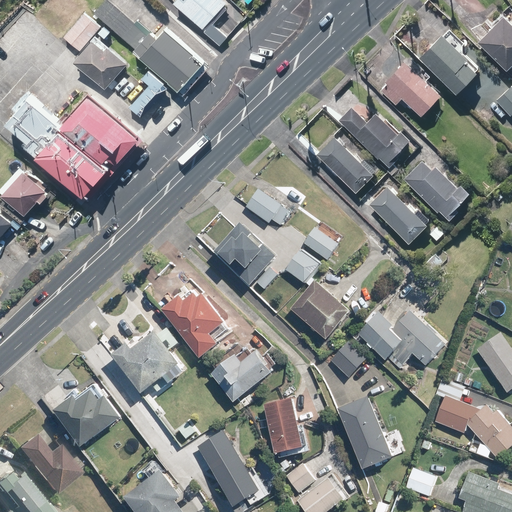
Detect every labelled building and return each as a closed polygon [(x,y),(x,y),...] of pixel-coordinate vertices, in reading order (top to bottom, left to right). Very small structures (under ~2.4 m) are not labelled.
[(150,0),(108,0),(98,11),(183,91),(210,61),(171,25),(163,34),(157,29),(168,17),(150,0)] [(229,0),(180,0),(179,1),(209,29),(207,31),(223,45),(236,31),(221,17),(228,10),(226,7),(231,2),(229,0)] [(497,5),(491,0),(490,0),(481,10),(487,16),(497,5)] [(88,13),(67,36),(82,50),(103,27),(88,13)] [(511,24),(500,13),(473,39),(501,67),(511,55),(511,24)] [(442,24),(414,54),(452,88),(472,68),(470,66),(472,64),(456,49),(456,41),(458,39),(442,24)] [(108,26),(103,32),(108,37),(113,31),(108,26)] [(101,39),(80,60),(109,88),(133,64),(113,45),(110,48),(101,39)] [(384,82),(378,89),(393,102),(399,95),(420,113),(439,92),(402,60),(383,81),(384,82)] [(153,70),(147,77),(153,82),(133,105),(142,113),(168,84),(153,70)] [(511,88),(500,100),(511,112),(511,88)] [(6,118),(27,138),(24,141),(34,152),(36,150),(80,193),(136,135),(87,89),(58,119),(30,93),(6,118)] [(379,156),(389,166),(386,169),(391,174),(396,168),(391,163),(399,155),(397,153),(411,139),(401,130),(398,133),(375,111),(366,121),(350,105),(337,119),(378,158),(379,156)] [(427,118),(421,123),(427,131),(433,126),(427,118)] [(332,133),(314,152),(354,190),(373,171),(371,169),(374,167),(364,157),(361,160),(332,133)] [(421,159),(403,178),(441,215),(443,212),(450,219),(459,209),(456,206),(469,191),(461,183),(458,186),(435,165),(431,169),(421,159)] [(54,192),(52,190),(54,188),(31,168),(10,191),(33,212),(45,199),(47,201),(54,192)] [(385,183),(367,202),(408,240),(426,221),(425,219),(427,217),(417,207),(414,210),(385,183)] [(296,188),(289,184),(282,196),(289,200),(296,188)] [(283,204),(258,188),(245,207),(269,223),(272,219),(280,225),(290,210),(282,205),(283,204)] [(0,239),(17,221),(0,204),(0,239)] [(238,221),(211,251),(248,285),(250,282),(257,288),(271,273),(264,267),(275,255),(238,221)] [(427,231),(434,238),(441,230),(435,224),(427,231)] [(314,227),(303,242),(328,260),(339,244),(314,227)] [(301,248),(286,269),(303,282),(310,274),(313,276),(322,264),(301,248)] [(433,251),(421,262),(428,269),(440,258),(433,251)] [(292,276),(288,282),(293,286),(297,280),(292,276)] [(315,280),(290,309),(326,340),(351,311),(315,280)] [(197,358),(216,343),(209,334),(221,324),(224,322),(202,293),(197,297),(193,292),(191,294),(182,300),(179,296),(178,295),(159,309),(197,358)] [(445,343),(407,310),(395,324),(380,311),(378,313),(375,311),(364,323),(366,324),(357,334),(386,360),(389,357),(399,366),(411,353),(425,366),(445,343)] [(126,377),(138,394),(151,385),(156,392),(168,383),(182,372),(177,365),(178,364),(168,350),(177,342),(166,328),(156,335),(154,332),(153,330),(129,349),(125,343),(109,354),(120,369),(126,377)] [(511,388),(511,348),(500,331),(476,348),(507,392),(511,388)] [(352,342),(336,362),(356,379),(373,358),(352,342)] [(233,353),(208,372),(230,402),(271,371),(255,350),(248,355),(240,361),(233,353)] [(463,375),(457,372),(454,380),(460,382),(463,375)] [(465,376),(462,383),(471,387),(474,379),(465,376)] [(434,393),(445,397),(435,422),(462,434),(467,424),(479,438),(474,442),(488,458),(493,454),(498,460),(511,447),(511,426),(498,410),(495,413),(488,406),(482,411),(459,401),(465,388),(441,378),(434,393)] [(82,395),(63,410),(90,447),(131,417),(109,389),(105,392),(100,384),(83,397),(82,395)] [(367,395),(336,408),(362,469),(393,456),(367,395)] [(266,424),(262,425),(263,430),(268,429),(273,453),(303,446),(291,396),(262,403),(266,424)] [(194,432),(187,422),(177,429),(184,439),(194,432)] [(224,429),(196,446),(233,508),(260,492),(224,429)] [(38,433),(21,447),(58,494),(85,473),(62,444),(52,451),(38,433)] [(428,441),(425,448),(443,455),(446,448),(428,441)] [(285,472),(284,470),(289,467),(286,462),(285,460),(279,464),(281,466),(277,468),(281,475),(285,472)] [(306,464),(290,477),(304,493),(319,481),(306,464)] [(437,477),(414,468),(406,488),(429,497),(437,477)] [(183,511),(175,501),(179,498),(159,470),(122,496),(133,511),(183,511)] [(52,511),(55,510),(23,471),(9,482),(3,475),(0,477),(0,496),(8,506),(6,508),(9,511),(52,511)] [(465,500),(461,511),(462,511),(511,511),(511,495),(496,489),(499,483),(469,472),(459,498),(465,500)] [(335,478),(304,501),(311,511),(334,511),(351,500),(335,478)] [(388,490),(384,500),(390,503),(394,493),(388,490)] [(379,503),(376,511),(377,511),(387,511),(390,507),(379,503)]
